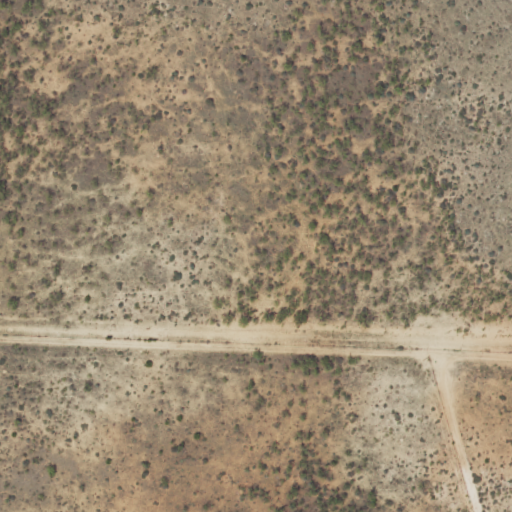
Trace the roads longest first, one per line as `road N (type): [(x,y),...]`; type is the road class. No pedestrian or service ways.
road 1 (track): [(511,352),(0,336)]
road 2 (track): [(483,511),(439,350)]
